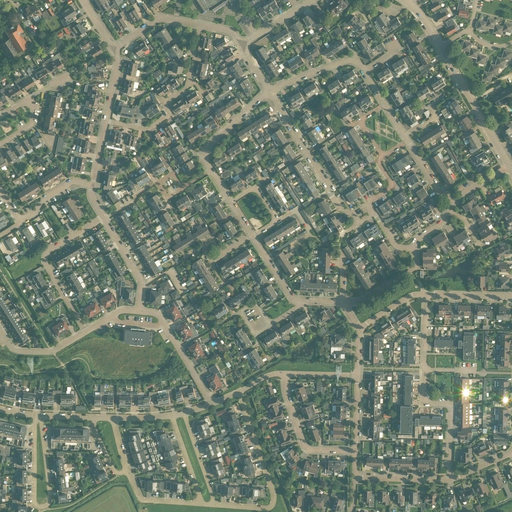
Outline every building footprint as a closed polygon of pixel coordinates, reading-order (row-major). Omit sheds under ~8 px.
[(155,8),(160,5),(156,0),(151,0),(151,1),(155,8)] [(239,0),(190,0),(191,1),(192,0),(201,14),(210,7),(213,12),(229,1),(231,5),(239,0)] [(271,0),(268,2),(273,10),(278,6),(274,0),(271,0)] [(341,9),(343,8),(348,4),(345,0),(344,0),(343,1),(341,0),(334,0),(326,6),(332,15),(341,9)] [(441,3),(439,0),(430,0),(433,4),(430,6),(433,11),(441,7),(439,4),(441,3)] [(103,12),(106,10),(110,7),(106,1),(99,6),(103,12)] [(137,2),(135,3),(139,11),(142,9),(145,14),(150,12),(143,1),(139,4),(137,2)] [(268,2),(262,6),(267,13),(273,10),(268,2)] [(135,9),(131,12),(136,20),(140,18),(137,13),(139,11),(135,3),(133,5),(135,9)] [(459,13),(458,16),(468,17),(469,11),(465,11),(466,4),(458,3),(457,13),(459,13)] [(34,16),(33,17),(35,22),(39,19),(38,16),(41,14),(39,9),(38,10),(35,5),(30,8),(34,16)] [(33,17),(34,16),(30,8),(28,6),(23,10),(27,17),(26,17),(28,20),(33,17)] [(262,17),(267,13),(262,6),(257,9),(262,17)] [(71,7),(61,13),(64,18),(68,24),(76,18),(74,16),(73,13),(75,12),(71,7)] [(441,14),(437,16),(440,22),(448,17),(446,15),(449,13),(446,7),(439,11),(441,14)] [(41,13),(45,19),(50,16),(48,12),(46,10),(41,13)] [(124,10),(121,12),(126,19),(129,18),(132,23),(136,20),(131,12),(127,14),(124,10)] [(122,17),(118,20),(123,28),(127,26),(124,21),(126,19),(121,12),(119,13),(122,17)] [(401,24),(396,17),(391,20),(388,16),(386,17),(383,13),(376,18),(377,20),(374,22),(382,33),(385,31),(386,34),(401,24)] [(319,29),(323,27),(322,25),(317,17),(313,19),(310,14),(303,18),(308,25),(311,24),(313,28),(317,25),(319,29)] [(354,25),(359,20),(354,15),(350,20),(347,18),(343,24),(347,27),(351,24),(354,26),(355,25),(354,25)] [(119,31),(123,28),(118,20),(116,18),(112,20),(111,18),(109,20),(113,27),(116,26),(119,31)] [(449,27),(445,29),(448,35),(457,30),(455,27),(457,26),(452,18),(445,22),(449,27)] [(488,18),(486,22),(486,24),(486,27),(494,29),(494,26),(495,27),(495,24),(496,20),(488,18)] [(365,23),(360,19),(359,20),(354,25),(355,25),(358,28),(355,31),(359,34),(365,31),(361,28),(365,23)] [(23,22),(26,28),(32,36),(36,34),(30,25),(29,26),(26,20),(23,22)] [(476,21),(476,24),(477,24),(476,27),(476,29),(485,31),(486,27),(486,24),(486,22),(478,20),(478,22),(476,21)] [(75,21),(67,26),(69,28),(71,27),(73,31),(72,32),(75,37),(85,31),(82,25),(81,25),(80,26),(79,23),(77,24),(75,21)] [(297,32),(294,34),(299,42),(302,40),(298,34),(300,33),(300,32),(304,29),(298,21),(292,25),(297,32)] [(511,29),(511,28),(511,24),(504,22),(503,26),(503,29),(502,31),(511,33),(511,32),(511,29)] [(28,46),(22,38),(25,36),(17,23),(6,31),(11,38),(0,45),(0,47),(7,59),(28,46)] [(503,29),(503,26),(495,24),(495,27),(494,26),(494,29),(492,33),(501,35),(502,31),(503,29)] [(339,27),(334,30),(337,35),(342,32),(339,27)] [(161,38),(168,33),(165,28),(161,31),(159,28),(152,33),(154,35),(155,35),(156,38),(159,36),(161,38)] [(280,32),(285,39),(291,35),(286,28),(280,32)] [(279,43),(285,39),(280,32),(274,36),(279,43)] [(406,45),(408,48),(417,42),(415,39),(417,38),(413,32),(406,36),(410,42),(406,45)] [(161,46),(163,49),(170,44),(169,41),(172,39),(168,33),(161,38),(165,44),(161,46)] [(361,48),(368,44),(364,38),(367,36),(366,33),(358,38),(359,41),(357,42),(361,48)] [(294,34),(291,35),(296,44),(299,42),(294,34)] [(82,53),(85,51),(91,47),(90,45),(92,44),(88,38),(80,43),(83,48),(80,51),(82,53)] [(207,38),(205,47),(210,48),(209,53),(212,54),(212,53),(214,43),(211,42),(211,39),(207,38)] [(212,54),(211,56),(212,56),(215,53),(223,49),(222,46),(227,43),(224,39),(214,45),(214,47),(216,50),(212,53),(212,54)] [(335,43),(340,50),(345,46),(341,39),(335,43)] [(462,42),(461,45),(462,45),(462,48),(461,50),(469,52),(470,50),(471,47),(472,43),(463,41),(463,42),(462,42)] [(144,42),(139,45),(143,52),(148,49),(150,52),(153,50),(149,44),(147,46),(144,42)] [(417,42),(408,48),(409,50),(413,48),(417,53),(423,49),(420,43),(418,44),(417,42)] [(328,44),(330,47),(334,53),(340,50),(335,43),(332,45),(331,43),(328,44)] [(168,49),(172,54),(179,49),(175,44),(172,46),(170,44),(163,49),(165,51),(168,49)] [(361,48),(364,54),(371,49),(368,44),(361,48)] [(371,49),(364,54),(368,59),(375,55),(373,52),(378,49),(380,52),(383,51),(379,44),(371,49)] [(139,56),(143,52),(139,45),(134,48),(137,53),(134,54),(138,60),(140,58),(139,56)] [(91,47),(85,51),(87,54),(90,52),(94,57),(102,52),(98,47),(95,49),(93,46),(91,47)] [(316,46),(310,50),(314,56),(320,53),(316,46)] [(269,57),(266,53),(269,51),(266,47),(263,48),(263,47),(256,51),(262,61),(269,57)] [(328,57),(334,53),(330,47),(324,50),(328,57)] [(468,56),(477,58),(477,56),(478,56),(478,54),(479,50),(471,47),(470,50),(469,52),(468,56)] [(215,53),(212,56),(213,58),(217,56),(221,53),(224,58),(232,52),(230,48),(225,51),(223,49),(215,53)] [(183,55),(179,49),(172,54),(173,57),(172,58),(174,61),(172,62),(174,65),(180,61),(178,58),(183,55)] [(417,53),(420,59),(427,55),(423,49),(417,53)] [(511,50),(509,49),(508,51),(505,50),(504,50),(501,58),(504,59),(506,60),(510,61),(511,54),(511,51),(511,52),(511,50)] [(314,56),(310,50),(304,53),(308,60),(314,56)] [(26,56),(28,60),(35,56),(33,52),(26,56)] [(222,64),(224,67),(226,65),(232,62),(230,59),(235,56),(232,52),(224,58),(226,62),(222,64)] [(56,55),(51,58),(54,62),(58,69),(63,66),(59,60),(61,58),(58,53),(56,55)] [(485,60),(487,61),(487,58),(486,58),(487,56),(478,54),(478,56),(477,56),(477,58),(475,63),(484,65),(485,63),(485,60)] [(402,58),(397,62),(402,69),(407,66),(408,68),(413,65),(412,62),(409,58),(408,55),(403,59),(402,58)] [(424,68),(425,67),(431,64),(429,61),(430,60),(427,55),(420,59),(424,65),(422,66),(424,68)] [(299,56),(294,60),(299,66),(304,63),(300,56),(299,56)] [(497,57),(495,65),(497,66),(499,67),(504,68),(506,60),(504,59),(501,58),(497,57)] [(47,60),(44,62),(47,66),(47,67),(50,66),(54,72),(58,69),(54,62),(51,58),(47,60)] [(274,61),(272,58),(272,59),(267,62),(268,64),(265,66),(269,72),(278,66),(276,63),(274,64),(272,62),(274,61)] [(95,60),(96,63),(93,63),(92,66),(92,67),(88,67),(88,71),(96,70),(99,70),(99,66),(105,66),(105,59),(95,60)] [(129,62),(128,68),(136,70),(137,67),(140,68),(141,62),(135,60),(134,63),(129,62)] [(198,62),(197,68),(206,70),(207,64),(210,65),(211,62),(204,60),(204,64),(198,62)] [(287,60),(284,62),(288,68),(290,66),(293,70),(299,66),(294,60),(289,63),(287,61),(287,60)] [(43,65),(38,68),(40,70),(45,78),(49,75),(45,69),(47,67),(47,66),(44,62),(42,63),(43,65)] [(397,62),(390,66),(396,76),(398,75),(397,72),(402,69),(397,62)] [(231,74),(240,68),(237,63),(229,67),(230,69),(228,71),(231,74)] [(491,64),(488,72),(490,73),(493,74),(497,75),(499,67),(497,66),(495,65),(491,64)] [(174,65),(172,71),(168,70),(168,73),(175,75),(175,72),(181,73),(183,66),(179,66),(174,65)] [(226,65),(224,67),(218,71),(219,73),(219,74),(228,68),(226,65)] [(279,65),(278,66),(269,72),(272,77),(279,73),(277,70),(281,68),(279,65)] [(390,66),(382,71),(387,78),(392,75),(396,80),(398,79),(396,76),(390,66)] [(26,79),(31,87),(35,84),(31,77),(34,76),(31,71),(30,71),(28,68),(27,68),(28,69),(26,70),(29,74),(24,76),(26,79)] [(31,71),(34,76),(36,74),(40,81),(45,78),(40,70),(38,68),(34,70),(33,69),(30,71),(31,71)] [(136,70),(128,68),(127,74),(132,75),(131,78),(138,79),(138,76),(135,76),(136,70)] [(209,71),(206,70),(197,68),(196,74),(201,75),(200,78),(207,80),(209,71)] [(244,73),(240,68),(231,74),(233,77),(235,76),(236,78),(244,73)] [(96,70),(88,71),(89,74),(92,73),(93,80),(103,79),(102,72),(96,73),(96,70)] [(352,70),(347,73),(352,81),(357,77),(352,70)] [(382,82),(387,78),(382,71),(377,74),(382,82)] [(488,72),(484,71),(481,80),(482,80),(482,81),(484,82),(485,81),(490,82),(493,74),(490,73),(488,72)] [(344,80),(342,81),(346,88),(348,86),(347,84),(352,81),(347,73),(342,76),(344,80)] [(19,78),(16,79),(17,80),(18,82),(20,85),(22,83),(26,89),(31,87),(26,79),(24,76),(20,79),(19,78)] [(436,76),(434,77),(440,88),(446,85),(443,81),(444,78),(441,77),(438,79),(436,76)] [(169,79),(167,81),(170,86),(173,84),(175,88),(179,85),(178,83),(180,81),(179,80),(178,78),(175,79),(174,77),(170,80),(169,79)] [(440,88),(434,77),(431,79),(433,82),(431,83),(435,91),(440,88)] [(138,79),(131,78),(131,81),(126,80),(124,86),(133,88),(134,81),(137,82),(138,79)] [(16,85),(12,88),(17,95),(21,92),(17,86),(20,85),(18,82),(17,80),(16,79),(14,81),(16,85)] [(164,81),(159,84),(166,94),(170,91),(168,88),(170,86),(167,81),(165,79),(163,80),(164,81)] [(207,89),(212,86),(214,89),(219,85),(218,83),(215,85),(211,79),(204,84),(207,89)] [(239,83),(242,89),(250,84),(247,79),(239,83)] [(338,79),(332,83),(337,90),(338,89),(339,90),(341,91),(346,88),(342,81),(340,82),(338,79)] [(5,86),(2,88),(6,94),(8,92),(12,98),(17,95),(12,88),(9,83),(5,86)] [(314,83),(309,86),(313,94),(319,90),(320,93),(322,91),(319,85),(316,86),(314,83)] [(332,93),(337,90),(332,83),(327,86),(332,93)] [(419,87),(421,90),(426,97),(431,94),(430,93),(432,91),(427,83),(425,84),(426,86),(423,88),(422,85),(419,87)] [(161,96),(166,94),(159,84),(155,87),(155,88),(152,90),(154,94),(155,93),(157,95),(159,93),(161,96)] [(250,84),(242,89),(246,94),(254,89),(250,84)] [(88,86),(87,91),(91,92),(90,97),(99,98),(100,92),(96,91),(94,90),(95,87),(88,86)] [(132,91),(133,88),(124,86),(123,91),(128,93),(128,96),(134,97),(135,92),(132,91)] [(304,90),(302,91),(308,101),(312,98),(311,96),(313,94),(309,86),(304,89),(304,90)] [(397,90),(396,88),(390,92),(391,94),(390,95),(393,100),(401,95),(398,90),(397,90)] [(413,89),(411,90),(412,92),(416,98),(418,97),(421,100),(426,97),(421,90),(416,93),(415,90),(414,90),(413,89)] [(504,103),(510,100),(504,89),(498,93),(499,94),(493,98),(499,107),(503,105),(501,103),(503,101),(504,103)] [(195,91),(191,93),(195,101),(196,102),(201,100),(200,99),(203,97),(200,92),(197,94),(195,91)] [(299,92),(294,95),(299,103),(304,100),(306,102),(308,101),(302,91),(300,93),(299,92)] [(366,97),(363,98),(368,106),(373,103),(369,96),(371,95),(369,92),(365,95),(366,97)] [(47,100),(59,102),(60,97),(61,97),(61,93),(57,93),(57,96),(52,95),(51,98),(48,98),(47,100)] [(189,99),(186,101),(190,107),(192,105),(191,103),(195,101),(191,93),(186,96),(189,99)] [(299,103),(294,95),(289,99),(291,102),(289,103),(293,110),(300,105),(299,103)] [(404,100),(401,95),(393,100),(396,105),(397,105),(399,107),(401,105),(408,101),(407,99),(404,100)] [(97,105),(99,98),(90,97),(89,100),(85,99),(84,105),(91,107),(91,104),(97,105)] [(152,105),(150,106),(155,114),(160,110),(156,105),(159,103),(156,98),(153,99),(154,101),(151,103),(152,105)] [(235,98),(229,102),(233,108),(239,105),(235,98)] [(357,100),(355,101),(361,111),(368,106),(363,98),(358,102),(357,100)] [(182,99),(177,102),(182,110),(186,107),(187,108),(190,107),(186,101),(184,103),(182,100),(182,99)] [(443,114),(458,105),(455,100),(448,104),(450,107),(447,109),(446,108),(441,111),(443,114)] [(349,108),(353,115),(358,112),(361,111),(355,101),(350,104),(351,106),(349,108)] [(409,103),(408,101),(401,105),(402,107),(399,109),(403,115),(410,110),(407,105),(409,103)] [(120,102),(119,108),(121,109),(121,111),(120,115),(126,117),(128,111),(128,108),(129,105),(122,104),(123,102),(120,102)] [(175,108),(172,110),(176,115),(178,114),(179,115),(183,112),(182,110),(177,102),(173,105),(175,108)] [(233,108),(229,102),(224,105),(228,112),(233,108)] [(134,111),(137,112),(138,108),(139,105),(136,105),(135,106),(132,105),(131,108),(128,108),(128,111),(126,117),(133,118),(134,111)] [(228,112),(224,105),(219,108),(223,115),(228,112)] [(461,110),(458,105),(443,114),(445,118),(450,115),(450,114),(453,112),(454,115),(461,110)] [(82,115),(86,116),(95,118),(96,112),(89,110),(90,107),(84,106),(83,109),(82,115)] [(155,114),(150,106),(142,111),(145,117),(148,116),(149,118),(155,114)] [(223,115),(219,108),(214,112),(218,118),(223,115)] [(345,120),(353,115),(349,108),(341,113),(345,120)] [(298,118),(302,124),(309,119),(306,113),(308,112),(307,110),(304,111),(300,114),(302,116),(298,118)] [(413,115),(410,110),(403,115),(406,120),(413,115)] [(417,113),(413,115),(406,120),(409,125),(416,120),(414,117),(418,115),(419,116),(424,112),(422,110),(417,113)] [(269,113),(263,116),(268,123),(273,120),(269,113)] [(464,118),(463,117),(462,115),(455,119),(459,125),(461,124),(465,130),(471,126),(469,122),(470,122),(467,117),(466,117),(464,118)] [(263,116),(258,120),(262,126),(268,123),(263,116)] [(82,118),(80,127),(92,129),(93,124),(88,122),(88,119),(86,119),(82,118)] [(206,124),(203,126),(207,132),(212,129),(208,122),(206,119),(204,120),(206,124)] [(213,119),(208,122),(212,129),(218,125),(213,119)] [(308,127),(310,129),(316,125),(315,123),(313,124),(309,119),(302,124),(305,129),(308,127)] [(258,120),(253,123),(257,130),(262,126),(258,120)] [(253,123),(248,126),(252,133),(255,131),(257,133),(259,132),(257,130),(253,123)] [(503,131),(501,132),(504,137),(511,132),(511,124),(511,123),(506,126),(507,129),(503,131)] [(171,124),(167,127),(172,135),(176,132),(180,139),(184,136),(179,127),(174,130),(171,124)] [(440,125),(435,129),(439,135),(445,132),(444,131),(447,129),(443,124),(440,126),(440,125)] [(317,127),(316,125),(310,129),(311,131),(308,133),(311,138),(318,133),(321,132),(319,129),(317,131),(315,128),(317,127)] [(53,127),(44,126),(44,131),(48,131),(48,134),(54,135),(55,133),(52,132),(53,127)] [(203,126),(198,129),(202,136),(207,132),(203,126)] [(248,126),(242,130),(248,139),(251,137),(249,135),(252,133),(248,126)] [(80,127),(78,136),(84,137),(84,134),(87,134),(91,135),(92,129),(80,127)] [(166,135),(164,137),(168,143),(170,142),(168,138),(172,135),(167,127),(162,129),(166,135)] [(347,131),(350,137),(356,133),(354,131),(356,130),(354,128),(353,128),(352,128),(347,131)] [(198,129),(193,132),(197,139),(202,136),(198,129)] [(273,134),(276,139),(283,135),(279,129),(273,134)] [(435,129),(430,132),(434,138),(439,135),(435,129)] [(110,144),(115,145),(115,143),(118,132),(117,132),(117,131),(114,130),(114,132),(112,131),(111,137),(109,136),(107,145),(110,146),(110,144)] [(243,142),(248,139),(242,130),(237,133),(243,142)] [(469,142),(478,138),(474,132),(470,134),(468,131),(461,135),(464,141),(467,139),(469,142)] [(119,148),(122,149),(123,144),(123,143),(124,141),(121,140),(122,133),(118,132),(115,143),(115,145),(120,146),(119,148)] [(168,143),(164,137),(163,136),(161,137),(158,132),(153,135),(160,146),(165,143),(166,145),(168,143)] [(191,142),(197,139),(193,132),(187,136),(191,142)] [(430,132),(425,135),(429,142),(434,138),(430,132)] [(322,138),(318,133),(311,138),(314,143),(317,141),(319,143),(325,139),(324,137),(322,138)] [(356,133),(350,137),(354,142),(359,139),(358,136),(359,136),(357,133),(356,133)] [(35,146),(35,147),(36,148),(44,143),(41,138),(38,139),(35,134),(29,138),(31,140),(35,146)] [(123,144),(122,149),(122,150),(125,150),(130,151),(130,149),(132,136),(128,135),(127,137),(126,141),(124,141),(123,143),(123,144)] [(283,135),(276,139),(274,141),(277,146),(280,145),(287,141),(283,135)] [(424,145),(429,142),(425,135),(420,138),(424,145)] [(78,136),(77,139),(81,139),(80,145),(89,147),(90,141),(86,140),(83,140),(84,137),(78,136)] [(132,136),(130,149),(135,150),(134,151),(137,152),(139,143),(136,143),(137,137),(132,136)] [(359,139),(354,142),(357,148),(363,144),(361,141),(362,141),(360,138),(359,139)] [(481,144),(478,138),(469,142),(471,145),(468,147),(471,153),(478,149),(477,146),(481,144)] [(21,143),(22,145),(26,152),(32,148),(33,149),(35,147),(35,146),(31,140),(28,142),(26,139),(21,143)] [(238,143),(233,147),(237,153),(242,150),(243,149),(243,151),(246,149),(241,142),(240,142),(238,143)] [(363,144),(357,148),(360,153),(366,149),(365,147),(366,146),(364,143),(363,144)] [(12,148),(14,151),(18,157),(24,153),(24,154),(27,152),(26,152),(22,145),(20,147),(18,144),(12,148)] [(180,156),(178,153),(184,149),(180,144),(172,149),(172,148),(168,150),(171,154),(174,152),(176,154),(172,157),(174,159),(177,157),(180,156)] [(282,148),(286,154),(292,150),(289,144),(282,148)] [(69,152),(74,153),(80,155),(81,152),(87,153),(89,147),(80,145),(76,145),(75,151),(70,149),(69,152)] [(322,155),(323,155),(328,151),(325,145),(319,149),(321,152),(320,152),(322,155)] [(227,150),(225,151),(231,160),(234,158),(232,156),(237,153),(233,147),(227,150)] [(366,149),(360,153),(364,158),(370,155),(368,152),(369,151),(367,149),(366,149)] [(4,153),(6,156),(9,162),(15,158),(16,159),(18,158),(18,157),(14,151),(11,152),(10,150),(4,153)] [(292,150),(286,154),(289,160),(296,156),(292,150)] [(224,152),(218,156),(223,162),(227,160),(228,162),(231,160),(225,151),(223,152),(224,152)] [(325,160),(326,160),(332,156),(328,151),(323,155),(324,157),(323,158),(325,160)] [(179,167),(182,165),(185,164),(183,161),(189,158),(185,152),(180,156),(177,157),(181,163),(177,165),(179,167)] [(484,166),(483,165),(489,162),(483,152),(475,157),(478,163),(475,165),(478,170),(484,166)] [(72,162),(76,163),(85,165),(86,159),(80,158),(80,155),(74,153),(73,156),(72,162)] [(371,154),(370,155),(364,158),(362,159),(365,165),(373,160),(371,157),(372,157),(371,154)] [(440,159),(437,154),(431,158),(434,163),(440,159)] [(3,158),(1,155),(0,155),(0,165),(1,167),(7,164),(8,165),(10,163),(9,162),(6,156),(3,158)] [(156,164),(161,172),(167,168),(163,163),(166,161),(162,155),(159,157),(162,161),(156,164)] [(329,166),(329,165),(335,162),(333,159),(336,157),(335,155),(332,156),(326,160),(328,163),(327,163),(329,166)] [(399,159),(404,167),(409,164),(409,165),(412,164),(407,155),(401,159),(400,158),(399,159)] [(218,156),(213,159),(217,166),(218,168),(219,168),(221,166),(219,164),(223,162),(218,156)] [(398,161),(395,162),(400,170),(404,167),(399,159),(397,160),(398,161)] [(443,164),(440,159),(434,163),(437,168),(443,164)] [(190,160),(185,164),(182,165),(186,171),(184,172),(186,174),(190,172),(188,169),(194,166),(190,160)] [(397,171),(400,170),(395,162),(395,161),(393,162),(394,163),(388,167),(394,175),(398,173),(397,171)] [(72,162),(70,171),(71,171),(76,172),(77,172),(78,170),(81,170),(84,171),(85,165),(72,162)] [(293,166),(297,171),(302,168),(301,165),(302,164),(300,162),(299,162),(293,166)] [(333,171),(339,167),(335,162),(329,165),(331,168),(330,168),(332,171),(333,171)] [(161,172),(156,164),(153,166),(152,164),(149,165),(156,175),(161,172)] [(447,169),(443,164),(437,168),(440,173),(447,169)] [(253,170),(249,172),(253,179),(259,176),(258,174),(260,172),(256,165),(251,168),(253,170)] [(303,167),(302,168),(297,171),(294,173),(298,178),(300,177),(306,173),(304,171),(305,170),(303,167)] [(339,167),(333,171),(334,173),(334,174),(335,177),(336,176),(342,172),(339,167)] [(58,168),(54,171),(59,180),(61,178),(60,177),(63,175),(58,168)] [(450,174),(447,169),(440,173),(443,179),(450,174)] [(412,170),(404,175),(406,178),(407,177),(409,181),(418,176),(417,174),(416,175),(414,172),(412,170)] [(54,171),(49,174),(54,181),(56,179),(57,181),(59,180),(54,171)] [(104,179),(113,180),(114,181),(116,173),(109,171),(108,174),(105,173),(104,179)] [(138,182),(140,185),(145,182),(140,174),(139,171),(134,174),(133,173),(130,175),(133,180),(135,184),(138,182)] [(140,174),(145,182),(150,178),(146,171),(140,174)] [(248,182),(253,179),(249,172),(244,176),(248,182)] [(307,172),(306,173),(300,177),(302,179),(300,180),(302,183),(303,182),(309,178),(307,176),(309,175),(307,172)] [(345,178),(342,172),(336,176),(338,179),(337,179),(339,182),(340,181),(345,178)] [(49,174),(45,177),(50,185),(52,184),(51,183),(54,181),(49,174)] [(369,176),(366,178),(368,180),(367,181),(373,189),(374,188),(374,187),(375,186),(377,185),(374,182),(377,180),(379,179),(375,174),(374,175),(371,177),(369,176)] [(453,180),(450,174),(443,179),(447,184),(447,183),(449,186),(454,183),(452,180),(453,180)] [(418,176),(409,181),(412,186),(416,183),(420,181),(418,178),(419,178),(418,176)] [(48,186),(50,185),(45,177),(40,180),(44,187),(47,185),(48,186)] [(233,191),(239,188),(235,181),(232,178),(230,179),(232,183),(229,185),(233,191)] [(240,178),(235,181),(239,188),(244,185),(240,178)] [(310,178),(309,178),(303,182),(307,187),(312,184),(311,181),(312,180),(310,178)] [(104,184),(103,189),(108,188),(112,188),(111,186),(113,180),(104,179),(103,184),(104,184)] [(360,180),(358,181),(359,182),(358,182),(365,192),(367,191),(368,191),(370,189),(371,189),(371,190),(373,189),(367,181),(365,182),(364,183),(363,182),(361,179),(360,180)] [(35,182),(31,185),(37,194),(38,193),(37,191),(40,190),(35,182)] [(268,192),(274,188),(271,182),(265,186),(268,192)] [(356,188),(354,189),(358,197),(359,198),(360,197),(360,196),(361,195),(363,194),(365,192),(358,182),(356,183),(357,185),(355,186),(356,188)] [(313,183),(312,184),(307,187),(309,190),(306,191),(308,194),(310,193),(316,189),(314,187),(315,186),(313,183)] [(31,185),(27,188),(31,195),(34,194),(35,195),(37,194),(31,185)] [(206,202),(208,200),(205,194),(207,193),(203,185),(197,188),(202,196),(203,198),(206,202)] [(274,188),(268,192),(271,197),(278,193),(280,191),(277,186),(274,188)] [(418,195),(427,190),(426,188),(425,189),(423,186),(419,188),(418,186),(413,189),(414,191),(415,191),(418,195)] [(496,193),(488,197),(492,205),(505,197),(501,190),(499,187),(494,189),(496,193)] [(27,188),(22,191),(28,200),(30,198),(29,197),(31,195),(27,188)] [(112,188),(108,188),(103,189),(106,193),(104,194),(107,199),(115,194),(113,192),(114,191),(112,188)] [(197,188),(192,192),(197,199),(199,198),(202,196),(197,188)] [(317,188),(316,189),(310,193),(314,198),(319,194),(318,192),(319,191),(317,188)] [(354,189),(349,192),(354,201),(356,200),(355,199),(358,197),(354,189)] [(427,191),(427,190),(418,195),(421,200),(420,200),(422,203),(430,197),(428,195),(429,195),(427,192),(427,191)] [(26,201),(28,200),(22,191),(17,194),(22,201),(25,199),(26,201)] [(395,194),(402,204),(402,205),(409,200),(403,191),(398,194),(397,193),(395,194)] [(117,192),(115,194),(107,199),(110,204),(120,197),(117,192)] [(344,194),(342,195),(345,200),(347,199),(349,202),(352,201),(352,200),(353,202),(354,201),(349,192),(346,194),(345,195),(344,194)] [(271,197),(275,202),(281,198),(278,193),(271,197)] [(153,205),(160,200),(156,194),(153,196),(151,194),(145,198),(147,200),(149,199),(153,205)] [(395,196),(389,199),(395,208),(397,206),(398,207),(402,204),(395,194),(394,195),(395,196)] [(187,195),(181,199),(184,202),(186,206),(191,203),(193,206),(197,212),(200,210),(196,204),(191,196),(189,198),(187,195)] [(466,211),(469,209),(473,206),(471,203),(477,200),(474,195),(469,198),(470,201),(462,205),(466,211)] [(214,196),(208,200),(206,202),(209,206),(217,201),(214,196)] [(63,202),(66,207),(74,201),(73,199),(72,200),(70,198),(63,202)] [(275,202),(278,207),(284,203),(281,198),(275,202)] [(181,210),(186,206),(181,199),(176,202),(181,210)] [(383,202),(382,203),(387,211),(392,209),(395,213),(397,212),(395,208),(389,199),(384,203),(383,202)] [(157,202),(153,205),(157,211),(154,212),(156,215),(162,211),(160,208),(164,206),(160,200),(157,202)] [(318,212),(327,205),(324,200),(318,204),(320,207),(316,210),(318,212)] [(74,201),(66,207),(68,211),(76,207),(74,204),(76,203),(74,201)] [(288,209),(284,203),(278,207),(281,213),(288,209)] [(380,206),(378,207),(383,214),(384,217),(389,214),(387,211),(382,203),(380,204),(381,205),(380,206)] [(215,214),(222,210),(219,204),(212,208),(215,214)] [(432,204),(424,209),(432,220),(434,219),(432,216),(437,212),(432,204)] [(477,204),(473,206),(469,209),(473,214),(484,208),(483,205),(479,208),(477,204)] [(327,205),(318,212),(316,213),(317,215),(322,212),(325,215),(331,211),(327,205)] [(77,209),(76,207),(68,211),(71,216),(80,210),(79,208),(77,209)] [(399,217),(401,219),(415,210),(414,208),(399,217)] [(485,210),(484,208),(473,214),(476,220),(477,219),(478,222),(482,219),(481,217),(484,215),(486,214),(484,211),(485,210)] [(507,219),(511,216),(511,208),(511,209),(508,211),(507,208),(499,212),(502,218),(505,216),(507,219)] [(421,215),(419,216),(422,222),(427,219),(429,222),(432,220),(424,209),(419,212),(421,215)] [(80,210),(71,216),(74,221),(82,216),(80,213),(81,212),(80,210)] [(121,215),(117,217),(120,222),(128,217),(125,213),(124,210),(120,213),(121,215)] [(226,215),(222,210),(215,214),(219,219),(226,215)] [(161,223),(164,222),(171,217),(167,211),(163,214),(162,211),(156,215),(161,223)] [(329,228),(331,227),(342,220),(340,217),(336,220),(334,216),(332,217),(331,215),(326,218),(329,223),(326,224),(329,228)] [(415,215),(410,218),(417,230),(420,228),(417,225),(422,222),(419,216),(417,218),(415,215)] [(130,222),(128,217),(120,222),(123,226),(130,222)] [(175,223),(171,217),(164,222),(167,228),(165,229),(166,232),(173,228),(171,225),(175,223)] [(405,221),(411,229),(413,228),(415,231),(417,230),(410,218),(405,221)] [(290,222),(294,229),(300,225),(296,219),(290,222)] [(226,230),(233,226),(229,220),(224,223),(223,221),(217,224),(219,227),(221,229),(224,227),(226,230)] [(342,220),(331,227),(335,233),(342,229),(340,225),(344,222),(342,220)] [(478,229),(481,234),(489,230),(487,226),(490,224),(487,220),(481,223),(483,226),(478,229)] [(412,231),(411,229),(405,221),(400,224),(403,227),(400,229),(403,233),(408,230),(410,233),(412,231)] [(133,226),(130,222),(123,226),(125,231),(133,226)] [(290,222),(285,226),(289,232),(294,229),(290,222)] [(45,237),(49,235),(42,223),(38,225),(45,237)] [(200,224),(198,226),(204,236),(210,232),(206,226),(202,228),(200,224)] [(367,228),(372,236),(373,238),(381,233),(375,224),(372,226),(369,228),(368,227),(367,228)] [(135,230),(133,226),(125,231),(128,235),(135,230)] [(198,230),(195,232),(199,239),(204,236),(198,226),(196,227),(198,230)] [(226,230),(224,232),(226,235),(228,237),(227,238),(226,238),(226,239),(227,241),(228,241),(231,239),(233,238),(234,237),(232,234),(236,232),(234,228),(233,226),(226,230)] [(285,226),(280,229),(284,235),(289,232),(285,226)] [(35,239),(27,228),(21,231),(28,243),(35,239)] [(366,230),(361,233),(366,242),(368,240),(368,239),(372,236),(367,228),(365,229),(366,230)] [(280,229),(274,232),(278,239),(284,235),(280,229)] [(101,237),(102,236),(99,230),(91,235),(95,240),(99,238),(101,237)] [(138,234),(135,230),(128,235),(130,239),(138,234)] [(459,234),(466,245),(468,243),(466,240),(469,238),(472,243),(475,242),(471,236),(469,237),(465,230),(459,234)] [(491,233),(489,230),(481,234),(485,240),(490,237),(491,240),(497,236),(494,231),(491,233)] [(190,231),(188,232),(194,242),(199,239),(195,232),(192,234),(190,231)] [(188,237),(184,239),(188,246),(194,242),(188,232),(185,234),(188,237)] [(274,232),(270,235),(274,242),(278,239),(274,232)] [(437,235),(444,246),(446,249),(448,252),(450,251),(448,247),(449,246),(447,244),(450,242),(443,232),(437,235)] [(141,233),(138,234),(130,239),(133,244),(143,238),(141,236),(142,235),(141,233)] [(354,235),(353,236),(358,245),(363,242),(365,245),(367,244),(366,242),(361,233),(358,235),(355,237),(354,235)] [(177,234),(175,235),(183,249),(188,246),(184,239),(181,241),(177,234)] [(454,241),(453,242),(457,248),(459,246),(458,245),(461,243),(464,246),(466,245),(459,234),(452,238),(454,241)] [(178,252),(183,249),(175,235),(173,237),(177,244),(174,246),(178,252)] [(268,245),(274,242),(270,235),(264,239),(268,245)] [(437,235),(432,239),(437,246),(440,244),(442,248),(444,246),(437,235)] [(95,240),(98,246),(106,241),(102,236),(101,237),(99,238),(95,240)] [(358,245),(353,236),(351,237),(352,238),(349,240),(352,244),(349,246),(352,250),(354,249),(354,248),(358,245)] [(17,250),(10,238),(2,243),(9,255),(17,250)] [(100,251),(102,254),(108,250),(106,248),(109,246),(106,241),(98,246),(101,251),(100,251)] [(387,247),(384,242),(380,244),(379,241),(373,245),(375,247),(376,247),(378,250),(375,252),(376,254),(387,247)] [(80,242),(75,245),(79,253),(85,250),(80,242)] [(136,249),(139,254),(147,249),(151,247),(149,245),(147,246),(146,243),(136,249)] [(498,260),(504,257),(503,254),(510,251),(506,244),(496,249),(498,253),(495,254),(498,260)] [(75,245),(70,248),(74,256),(79,253),(75,245)] [(312,254),(318,254),(330,254),(330,248),(328,248),(328,245),(319,245),(319,248),(322,248),(322,252),(319,252),(319,250),(313,250),(312,254)] [(391,253),(387,247),(376,254),(378,257),(381,255),(383,258),(391,253)] [(70,248),(64,252),(69,259),(74,256),(70,248)] [(243,252),(248,260),(253,257),(247,248),(246,249),(246,250),(243,252)] [(149,253),(147,249),(139,254),(141,258),(149,253)] [(423,253),(423,259),(432,259),(432,255),(436,255),(436,249),(429,249),(429,253),(423,253)] [(102,254),(100,255),(102,258),(104,256),(107,261),(115,257),(112,251),(109,253),(108,250),(102,254)] [(242,253),(238,255),(243,263),(248,260),(243,252),(242,251),(241,252),(242,253)] [(276,256),(279,261),(288,254),(287,252),(284,254),(282,251),(276,256)] [(64,252),(59,255),(64,263),(69,259),(64,252)] [(11,258),(10,258),(13,262),(21,257),(18,253),(11,258)] [(152,258),(149,253),(141,258),(144,262),(152,258)] [(394,258),(391,253),(383,258),(385,261),(382,263),(383,265),(394,258)] [(237,256),(234,258),(239,266),(243,263),(238,255),(238,254),(236,255),(237,256)] [(290,257),(288,254),(279,261),(282,266),(289,261),(287,258),(290,257)] [(59,255),(54,258),(56,262),(54,263),(57,268),(59,266),(59,265),(64,263),(59,255)] [(107,261),(110,267),(118,262),(115,257),(107,261)] [(232,259),(229,260),(234,268),(239,266),(234,258),(233,257),(232,258),(232,259)] [(154,262),(152,258),(144,262),(147,267),(154,262)] [(196,268),(203,263),(200,258),(193,263),(196,268)] [(394,258),(383,265),(385,268),(388,266),(390,269),(398,264),(394,258)] [(432,259),(423,259),(423,266),(429,266),(429,269),(436,269),(436,264),(433,264),(432,259)] [(228,262),(225,264),(229,271),(234,268),(229,260),(227,261),(228,262)] [(356,260),(350,264),(353,269),(362,263),(361,261),(358,263),(356,260)] [(291,265),(289,261),(282,266),(285,271),(295,265),(295,264),(297,263),(296,261),(291,265)] [(110,267),(113,272),(121,267),(118,262),(110,267)] [(157,266),(154,262),(147,267),(149,271),(157,266)] [(495,265),(499,265),(499,272),(509,272),(509,265),(507,265),(507,262),(495,262),(495,265)] [(196,268),(193,270),(194,272),(197,270),(199,273),(206,268),(203,263),(196,268)] [(227,273),(229,271),(225,264),(224,263),(222,263),(223,264),(220,267),(224,274),(225,276),(228,275),(227,273)] [(295,265),(285,271),(289,276),(295,272),(293,268),(299,265),(297,263),(295,264),(295,265)] [(362,263),(353,269),(356,274),(363,269),(361,266),(363,264),(362,263)] [(160,271),(157,266),(149,271),(152,276),(160,271)] [(117,281),(118,280),(121,278),(123,277),(122,274),(124,273),(121,267),(113,272),(117,277),(115,279),(116,281),(117,281)] [(199,273),(196,274),(197,276),(200,275),(202,278),(209,273),(206,268),(199,273)] [(254,281),(264,274),(260,269),(257,271),(256,268),(246,275),(247,277),(250,275),(254,281)] [(363,269),(356,274),(359,279),(369,273),(368,271),(365,273),(363,269)] [(74,272),(65,277),(69,283),(77,278),(74,272)] [(31,274),(26,277),(29,282),(32,280),(34,283),(43,278),(39,273),(33,277),(31,274)] [(202,278),(205,282),(212,277),(209,273),(202,278)] [(369,273),(359,279),(363,284),(369,280),(367,276),(370,274),(369,273)] [(254,288),(256,290),(261,287),(266,284),(264,281),(267,280),(264,274),(254,281),(253,281),(254,284),(257,282),(259,285),(254,288)] [(300,291),(306,291),(306,279),(307,276),(304,276),(304,282),(300,282),(300,281),(297,281),(297,288),(300,288),(300,291)] [(487,276),(484,276),(476,276),(476,286),(484,286),(484,282),(487,282),(487,281),(487,276)] [(205,282),(208,287),(215,282),(212,277),(205,282)] [(498,277),(498,288),(508,288),(509,278),(498,277)] [(34,283),(31,285),(36,293),(41,290),(39,287),(46,283),(43,278),(34,283)] [(77,278),(69,283),(72,289),(80,284),(77,278)] [(151,291),(150,303),(160,304),(161,292),(163,291),(171,287),(173,285),(170,279),(167,281),(160,285),(161,287),(158,289),(158,292),(151,291)] [(369,280),(363,284),(366,289),(375,283),(374,281),(371,283),(369,280)] [(120,292),(125,293),(124,300),(129,300),(129,301),(132,301),(132,298),(133,289),(129,289),(130,286),(123,285),(123,281),(121,281),(120,290),(120,292)] [(218,287),(215,282),(208,287),(211,291),(218,287)] [(245,291),(239,294),(244,301),(249,297),(246,293),(249,291),(243,283),(241,284),(245,291)] [(80,284),(72,289),(74,293),(78,291),(79,294),(87,290),(85,287),(83,288),(80,284)] [(267,294),(274,290),(270,284),(263,289),(267,294)] [(41,290),(36,293),(40,301),(52,294),(49,289),(42,293),(41,290)] [(267,294),(264,296),(265,298),(268,296),(269,297),(270,299),(275,296),(277,295),(274,290),(267,294)] [(108,291),(104,293),(111,304),(116,301),(110,291),(108,291)] [(101,294),(96,297),(99,302),(101,301),(105,307),(111,304),(104,293),(104,292),(103,292),(101,293),(101,294)] [(52,294),(40,301),(45,309),(50,306),(48,303),(55,299),(52,294)] [(225,294),(222,296),(228,305),(231,303),(233,308),(239,304),(234,297),(232,299),(231,298),(227,296),(226,296),(225,294)] [(239,294),(234,297),(239,304),(244,301),(239,294)] [(223,301),(217,304),(223,314),(229,311),(226,306),(228,305),(222,296),(220,297),(223,301)] [(99,302),(96,297),(91,300),(90,300),(87,301),(87,302),(90,306),(94,314),(100,310),(96,304),(99,302)] [(167,310),(171,315),(181,309),(176,301),(171,304),(173,307),(167,310)] [(218,317),(223,314),(217,304),(215,306),(216,309),(214,310),(218,317)] [(445,318),(445,314),(445,305),(439,305),(439,312),(436,312),(436,318),(439,318),(439,316),(441,316),(441,317),(442,318),(445,318)] [(445,305),(445,314),(451,315),(451,319),(454,319),(454,312),(451,312),(451,305),(445,305)] [(458,315),(464,315),(464,305),(458,305),(458,312),(455,312),(455,319),(458,319),(458,315)] [(464,305),(464,315),(470,315),(470,319),(473,319),(473,313),(470,312),(470,306),(464,305)] [(6,306),(0,309),(0,311),(1,313),(0,314),(2,316),(2,315),(9,311),(6,306)] [(89,317),(94,314),(90,306),(84,309),(89,317)] [(483,318),(483,315),(484,306),(478,306),(477,313),(474,312),(474,319),(477,319),(477,318),(483,318)] [(484,306),(483,315),(489,315),(489,319),(492,319),(492,313),(489,313),(490,306),(484,306)] [(510,313),(506,313),(506,307),(499,306),(499,316),(497,315),(497,319),(509,320),(510,313)] [(410,308),(404,312),(409,319),(411,323),(414,321),(412,317),(414,316),(415,317),(418,315),(414,310),(412,312),(410,308)] [(186,317),(181,309),(171,315),(174,321),(179,318),(181,320),(186,317)] [(321,323),(329,317),(330,320),(334,318),(329,309),(325,311),(324,309),(316,314),(321,323)] [(9,311),(2,315),(4,318),(3,318),(4,320),(5,320),(12,315),(9,311)] [(302,314),(300,315),(306,325),(307,325),(307,326),(310,324),(308,322),(308,321),(307,320),(308,320),(310,319),(308,315),(306,312),(302,314)] [(404,312),(399,315),(406,326),(409,324),(406,321),(409,319),(404,312)] [(12,315),(5,320),(7,322),(6,323),(7,325),(8,324),(15,320),(12,315)] [(298,316),(295,318),(296,321),(299,325),(302,323),(304,326),(306,325),(300,315),(298,316)] [(396,322),(394,323),(397,328),(400,327),(399,325),(401,324),(404,327),(406,326),(399,315),(394,318),(396,322)] [(58,318),(56,319),(59,325),(58,325),(63,333),(68,329),(65,323),(67,321),(64,316),(61,318),(59,319),(59,318),(58,318)] [(178,328),(181,334),(194,326),(192,323),(190,324),(187,319),(182,322),(183,325),(178,328)] [(15,320),(8,324),(10,327),(9,327),(10,329),(11,329),(18,324),(15,320)] [(290,321),(285,325),(289,332),(295,328),(290,321)] [(389,321),(384,324),(391,336),(394,334),(391,330),(394,329),(395,330),(397,328),(394,323),(392,325),(389,321)] [(57,336),(63,333),(58,325),(56,326),(53,323),(48,326),(51,331),(54,330),(57,336)] [(18,324),(11,329),(13,332),(12,332),(13,334),(14,333),(21,329),(18,324)] [(381,331),(377,333),(380,335),(382,338),(384,336),(384,335),(386,333),(389,337),(391,336),(384,324),(379,328),(381,331)] [(284,335),(289,332),(285,325),(280,328),(284,335)] [(198,334),(194,326),(181,334),(184,339),(190,336),(191,339),(198,334)] [(238,337),(245,333),(242,328),(238,330),(236,327),(235,327),(231,329),(231,330),(231,331),(227,334),(228,336),(231,334),(233,337),(237,335),(238,337)] [(151,344),(152,336),(152,331),(145,331),(145,329),(131,328),(131,330),(124,329),(123,342),(130,342),(130,344),(144,345),(144,343),(151,344)] [(21,329),(14,333),(15,336),(15,337),(16,339),(17,338),(24,333),(21,329)] [(275,331),(269,335),(274,342),(276,340),(277,342),(280,342),(281,341),(280,340),(279,338),(275,332),(275,331)] [(463,331),(463,340),(465,340),(465,351),(463,351),(463,358),(475,358),(475,332),(463,331)] [(497,339),(500,339),(509,339),(509,334),(505,334),(505,331),(497,331),(497,339)] [(24,333),(17,338),(18,341),(19,343),(21,341),(23,344),(29,340),(27,337),(26,338),(24,333)] [(235,339),(239,344),(241,343),(248,338),(245,333),(238,337),(235,339)] [(370,338),(370,344),(383,344),(383,341),(379,341),(379,338),(382,338),(380,335),(377,333),(374,335),(374,338),(370,338)] [(331,347),(341,347),(341,344),(344,344),(344,343),(345,343),(345,340),(344,340),(344,335),(335,334),(334,334),(334,335),(334,340),(331,340),(331,347)] [(269,345),(274,342),(269,335),(264,338),(265,340),(262,342),(266,348),(269,347),(269,346),(269,345)] [(405,336),(404,339),(406,339),(406,345),(416,345),(416,339),(411,339),(411,336),(405,336)] [(189,347),(192,353),(205,345),(204,343),(201,343),(200,341),(198,338),(193,341),(195,344),(189,347)] [(238,352),(240,355),(245,351),(251,348),(249,345),(252,344),(248,338),(241,343),(239,344),(242,350),(238,352)] [(206,347),(205,345),(192,353),(196,358),(201,355),(203,358),(208,355),(210,354),(206,347)] [(340,350),(341,347),(331,347),(331,354),(334,355),(334,360),(343,360),(343,355),(344,355),(344,352),(343,352),(343,350),(340,350)] [(251,358),(258,354),(255,348),(248,353),(251,358)] [(262,359),(258,354),(251,358),(248,360),(255,370),(263,365),(260,361),(262,359)] [(383,356),(370,356),(369,362),(374,362),(374,365),(380,365),(380,362),(378,362),(378,359),(383,359),(383,356)] [(402,366),(409,367),(409,366),(409,363),(415,364),(416,357),(405,357),(405,363),(402,363),(402,366)] [(509,360),(500,360),(497,360),(497,368),(505,368),(505,365),(509,365),(509,360)] [(208,379),(211,384),(219,380),(223,377),(215,364),(209,368),(213,376),(208,379)] [(369,380),(381,380),(381,377),(383,377),(383,371),(375,371),(375,374),(371,374),(371,380),(369,380)] [(495,381),(495,386),(497,386),(508,387),(508,381),(507,381),(505,381),(505,378),(497,378),(497,381),(495,381)] [(220,383),(219,380),(211,384),(214,390),(219,386),(221,389),(226,386),(223,381),(220,383)] [(7,399),(8,400),(11,387),(7,386),(7,384),(3,383),(1,390),(4,390),(3,396),(3,397),(3,398),(4,398),(5,398),(6,399),(7,399)] [(183,386),(185,393),(188,392),(190,398),(191,398),(191,399),(195,398),(195,397),(196,397),(193,388),(188,389),(187,385),(183,386)] [(369,385),(369,389),(369,391),(372,391),(372,394),(380,394),(380,391),(379,391),(379,389),(378,389),(378,385),(369,385)] [(16,388),(11,387),(8,400),(9,400),(10,400),(11,400),(12,400),(13,400),(13,399),(14,399),(16,393),(19,394),(21,387),(16,386),(16,388)] [(182,394),(185,393),(183,386),(179,387),(180,391),(175,393),(178,402),(179,401),(179,403),(183,402),(183,400),(184,400),(182,394)] [(295,392),(296,395),(309,390),(308,387),(304,389),(303,386),(295,389),(296,391),(295,392)] [(25,388),(21,387),(19,394),(23,395),(22,401),(23,401),(23,402),(24,402),(25,403),(26,403),(27,404),(29,392),(24,392),(25,388)] [(125,407),(126,396),(126,394),(121,394),(121,391),(119,388),(117,388),(116,399),(120,399),(120,405),(120,406),(121,407),(123,407),(124,407),(125,407)] [(34,393),(29,392),(27,404),(29,404),(30,404),(31,404),(32,403),(33,403),(33,402),(34,403),(34,396),(38,397),(39,390),(34,389),(34,393)] [(163,394),(165,405),(166,405),(167,405),(168,405),(169,404),(170,404),(169,403),(170,402),(169,396),(172,396),(171,389),(167,389),(167,393),(163,394)] [(43,390),(39,390),(38,397),(41,397),(41,403),(42,403),(42,404),(43,405),(44,405),(45,405),(46,405),(47,405),(48,394),(43,394),(43,390)] [(48,392),(48,394),(47,405),(49,405),(50,405),(51,405),(52,405),(52,404),(53,404),(53,397),(57,398),(57,390),(52,390),(52,393),(48,392)] [(57,395),(57,398),(60,398),(60,399),(60,404),(61,404),(61,405),(62,405),(63,406),(64,406),(65,406),(66,406),(66,393),(61,393),(61,390),(57,390),(57,395)] [(312,399),(309,390),(296,395),(297,397),(298,397),(299,400),(305,398),(306,401),(312,399)] [(66,393),(66,406),(67,406),(68,406),(69,406),(69,405),(70,405),(71,405),(71,404),(72,404),(72,398),(75,398),(75,391),(66,391),(66,393)] [(157,391),(153,392),(154,399),(158,398),(159,405),(160,404),(160,405),(161,405),(162,406),(163,406),(165,405),(163,394),(158,395),(157,391)] [(101,399),(104,399),(104,392),(100,392),(100,396),(95,396),(95,405),(96,405),(96,407),(100,407),(100,405),(101,405),(101,399)] [(104,392),(104,399),(107,399),(107,406),(108,406),(108,407),(112,407),(112,406),(113,406),(114,396),(109,396),(109,392),(104,392)] [(130,396),(126,396),(125,407),(127,407),(128,407),(129,407),(130,406),(131,406),(132,399),(135,399),(135,392),(131,392),(130,396)] [(139,392),(135,392),(135,399),(138,399),(138,406),(139,406),(140,407),(141,407),(143,407),(144,407),(144,396),(139,396),(139,392)] [(149,396),(144,396),(144,407),(145,407),(146,407),(147,407),(148,407),(149,406),(149,405),(150,405),(150,399),(154,399),(153,392),(149,392),(149,396)] [(334,399),(334,402),(339,402),(340,402),(341,399),(346,399),(346,396),(345,396),(345,394),(336,393),(336,399),(334,399)] [(368,399),(368,403),(380,403),(380,394),(372,394),(372,397),(369,397),(369,399),(368,399)] [(271,410),(278,408),(277,404),(279,404),(277,397),(266,401),(269,407),(270,407),(271,410)] [(508,397),(499,397),(499,401),(493,401),(493,406),(495,406),(495,405),(504,406),(505,403),(507,403),(508,397)] [(302,408),(303,413),(314,409),(313,404),(315,404),(314,401),(308,403),(309,406),(302,408)] [(332,411),(336,411),(346,411),(346,409),(345,408),(345,405),(339,405),(339,402),(334,402),(332,402),(332,411)] [(410,423),(410,422),(414,422),(414,425),(418,425),(418,418),(415,417),(415,420),(410,420),(410,412),(412,412),(412,405),(409,405),(408,405),(405,405),(402,405),(401,405),(401,410),(402,410),(402,413),(400,413),(400,418),(402,418),(402,423),(400,423),(400,428),(402,428),(402,432),(412,432),(412,423),(410,423)] [(504,406),(495,405),(495,406),(494,414),(498,414),(507,414),(507,409),(504,409),(504,406)] [(279,411),(278,408),(271,410),(272,413),(271,414),(273,420),(283,417),(281,410),(279,411)] [(374,414),(374,417),(380,417),(380,412),(380,408),(368,408),(370,408),(370,414),(374,414)] [(227,415),(226,416),(228,421),(239,417),(238,414),(236,414),(236,413),(234,413),(232,409),(226,413),(227,415)] [(316,414),(314,409),(303,413),(305,418),(312,416),(313,419),(319,416),(318,414),(316,414)] [(332,417),(332,420),(336,420),(338,420),(338,417),(345,417),(345,415),(346,414),(346,411),(336,411),(336,417),(332,417)] [(228,421),(229,426),(239,423),(238,421),(240,420),(239,417),(228,421)] [(380,417),(374,417),(374,420),(370,420),(370,426),(368,425),(368,426),(380,426),(380,423),(380,420),(380,417)] [(197,427),(198,431),(209,427),(207,422),(206,422),(204,418),(198,421),(199,424),(198,425),(198,427),(197,427)] [(334,426),(333,430),(345,430),(345,428),(343,428),(344,423),(336,423),(336,420),(332,420),(329,420),(329,423),(331,423),(331,426),(334,426)] [(308,427),(310,431),(309,431),(313,440),(317,439),(317,440),(320,439),(316,429),(315,425),(313,421),(307,423),(308,427)] [(9,423),(4,422),(1,435),(6,437),(9,423)] [(280,435),(286,433),(285,430),(288,429),(285,422),(278,425),(277,423),(269,426),(270,429),(275,427),(277,432),(279,432),(280,435)] [(15,424),(9,423),(6,437),(12,438),(15,424)] [(232,432),(233,435),(239,432),(238,429),(241,428),(239,423),(229,426),(231,432),(232,432)] [(20,426),(15,424),(12,438),(17,439),(20,426)] [(498,425),(496,425),(495,433),(502,434),(502,431),(507,431),(507,425),(498,425)] [(20,426),(17,439),(22,440),(21,446),(24,447),(25,441),(26,435),(24,434),(25,434),(26,427),(20,426)] [(209,427),(198,431),(200,434),(201,434),(202,436),(203,435),(204,439),(211,437),(210,433),(211,432),(209,427)] [(51,442),(51,448),(54,448),(54,442),(59,442),(59,428),(54,428),(53,435),(53,436),(52,436),(51,436),(51,442)] [(458,431),(458,439),(467,439),(467,435),(471,435),(471,429),(462,429),(460,431),(458,431)] [(130,441),(140,438),(139,433),(137,433),(136,430),(129,430),(131,435),(129,436),(130,437),(128,438),(130,441)] [(156,436),(158,441),(169,437),(167,433),(166,434),(165,432),(164,433),(163,430),(156,430),(158,435),(156,436)] [(345,433),(345,430),(333,430),(333,434),(331,434),(331,437),(329,437),(329,440),(335,440),(335,437),(343,437),(343,433),(345,433)] [(380,431),(368,431),(368,434),(368,437),(374,437),(373,440),(379,440),(380,431)] [(233,438),(235,443),(245,440),(243,434),(240,435),(239,432),(233,435),(234,437),(233,438)] [(287,436),(286,433),(280,435),(281,438),(279,439),(282,445),(292,442),(290,435),(287,436)] [(501,437),(501,434),(494,433),(493,440),(497,440),(497,444),(498,444),(498,446),(501,446),(502,444),(506,444),(507,437),(501,437)] [(169,437),(158,441),(159,440),(161,445),(171,442),(169,437)] [(130,441),(131,447),(141,444),(139,439),(141,438),(140,438),(130,441)] [(205,447),(204,447),(205,451),(216,447),(218,446),(216,441),(214,442),(213,442),(211,438),(205,441),(206,444),(205,445),(205,447)] [(235,443),(237,448),(248,444),(247,441),(245,442),(245,440),(235,443)] [(480,442),(486,454),(491,451),(490,447),(492,446),(490,441),(487,442),(488,443),(485,445),(483,441),(480,442)] [(171,442),(161,445),(163,451),(172,447),(171,442)] [(476,447),(473,448),(476,454),(478,452),(480,456),(486,454),(480,442),(478,443),(480,447),(477,448),(476,447)] [(142,449),(141,444),(131,447),(133,452),(142,449)] [(237,448),(235,449),(236,454),(239,453),(240,456),(246,454),(245,451),(247,450),(248,450),(246,445),(237,448)] [(216,447),(205,451),(207,454),(208,454),(209,456),(210,455),(211,459),(218,457),(216,453),(218,452),(216,447)] [(284,454),(287,459),(297,452),(295,450),(294,450),(293,448),(287,452),(286,449),(280,453),(282,455),(284,454)] [(460,462),(468,462),(468,459),(471,457),(471,448),(465,448),(465,452),(460,452),(460,462)] [(18,452),(18,458),(27,458),(27,451),(26,451),(23,451),(23,449),(16,449),(16,452),(18,452)] [(164,452),(161,453),(161,455),(164,454),(165,457),(175,454),(173,449),(164,452)] [(135,459),(145,456),(143,450),(133,453),(135,459)] [(298,455),(297,452),(287,459),(291,464),(289,465),(290,468),(296,464),(294,462),(299,458),(298,456),(298,455)] [(89,459),(92,464),(100,460),(97,454),(97,455),(94,456),(93,454),(87,456),(88,459),(89,459)] [(175,454),(165,457),(167,462),(166,463),(177,459),(175,454)] [(241,459),(242,464),(252,461),(250,456),(247,457),(246,454),(240,456),(241,459)] [(53,459),(54,465),(63,464),(62,458),(64,458),(63,455),(57,456),(57,458),(54,459),(53,459)] [(372,467),(372,455),(369,455),(363,455),(363,461),(366,461),(366,465),(372,465),(372,467)] [(135,459),(137,464),(148,460),(146,461),(145,456),(135,459)] [(386,462),(386,456),(378,456),(378,458),(378,467),(381,467),(383,467),(383,461),(386,462)] [(390,456),(386,456),(386,462),(389,462),(389,467),(392,467),(392,468),(395,468),(395,459),(390,459),(390,456)] [(406,459),(406,468),(409,468),(412,468),(412,467),(412,462),(415,463),(415,457),(412,457),(407,457),(406,457),(406,459)] [(415,457),(415,463),(418,463),(418,468),(420,468),(423,468),(424,459),(418,459),(418,457),(415,457)] [(432,457),(429,457),(429,468),(429,466),(435,466),(435,463),(438,463),(438,457),(432,457)] [(16,464),(16,467),(23,467),(26,467),(26,464),(27,464),(27,458),(18,458),(18,464),(16,464)] [(211,467),(212,471),(223,467),(221,462),(220,462),(218,458),(212,461),(213,464),(212,465),(212,467),(211,467)] [(177,459),(166,463),(168,468),(169,468),(170,471),(177,470),(176,466),(177,465),(176,463),(178,463),(177,459)] [(100,460),(92,464),(94,469),(93,470),(94,473),(100,470),(99,468),(102,466),(103,466),(100,460)] [(149,466),(148,460),(137,464),(138,468),(139,467),(140,469),(141,468),(142,472),(149,470),(148,466),(149,466)] [(309,471),(312,461),(310,460),(309,461),(306,460),(304,466),(301,466),(300,465),(298,471),(299,472),(305,473),(306,470),(309,471)] [(331,472),(334,472),(335,460),(329,460),(329,461),(325,461),(325,473),(331,473),(331,472)] [(341,461),(335,460),(334,472),(338,472),(338,474),(344,474),(344,461),(341,461)] [(242,464),(244,470),(256,466),(255,463),(253,464),(252,461),(242,464)] [(315,462),(312,461),(309,471),(315,472),(314,476),(317,477),(319,471),(316,470),(318,464),(315,463),(315,462)] [(63,464),(54,465),(55,472),(55,471),(58,471),(59,474),(65,473),(65,470),(64,470),(63,464)] [(257,469),(256,466),(244,470),(246,475),(247,474),(248,477),(256,477),(254,472),(255,472),(255,470),(257,469)] [(23,467),(16,467),(16,470),(18,470),(18,476),(27,476),(27,469),(26,469),(23,469),(23,467)] [(223,467),(212,471),(214,474),(215,474),(216,476),(217,475),(218,479),(225,477),(224,473),(225,472),(223,467)] [(94,473),(96,475),(93,476),(97,484),(100,482),(100,481),(108,477),(108,478),(105,471),(102,473),(100,470),(94,473)] [(504,486),(503,484),(498,472),(488,477),(492,486),(494,485),(495,487),(498,486),(499,488),(504,486)] [(65,473),(59,474),(59,476),(56,477),(56,476),(55,476),(56,483),(65,482),(64,476),(66,476),(65,473)] [(27,476),(18,476),(18,482),(16,482),(16,485),(23,485),(23,482),(26,482),(27,482),(27,476)] [(149,492),(152,493),(153,481),(148,480),(148,481),(146,481),(146,480),(140,480),(142,489),(145,489),(145,488),(148,488),(148,489),(149,489),(149,492)] [(153,481),(152,493),(156,493),(156,490),(157,490),(157,489),(159,489),(159,490),(164,490),(164,481),(160,481),(160,482),(157,482),(157,481),(153,481)] [(174,494),(177,494),(178,482),(173,482),(173,483),(171,483),(171,482),(166,481),(166,490),(170,490),(173,490),(173,491),(174,491),(174,494)] [(65,482),(56,483),(57,490),(57,489),(58,489),(58,492),(61,491),(67,491),(67,488),(66,488),(65,482)] [(178,482),(177,494),(181,494),(181,491),(182,491),(182,490),(185,490),(185,491),(191,492),(188,483),(185,483),(183,483),(183,482),(178,482)] [(483,492),(484,495),(490,493),(486,485),(482,484),(481,482),(475,485),(477,490),(477,491),(478,494),(483,492)] [(224,497),(228,497),(229,486),(224,485),(224,486),(222,486),(222,485),(215,484),(218,493),(221,494),(221,493),(223,493),(223,494),(224,494),(224,497)] [(242,487),(242,495),(246,496),(246,495),(249,495),(248,496),(250,496),(249,499),(253,499),(254,487),(254,485),(252,484),(252,487),(249,487),(249,488),(247,488),(247,487),(242,487)] [(23,485),(16,485),(16,488),(15,488),(15,494),(18,494),(26,494),(27,487),(26,487),(23,487),(23,485)] [(229,486),(228,497),(231,498),(231,494),(233,495),(233,494),(235,494),(235,495),(240,495),(240,486),(236,486),(236,487),(233,487),(233,486),(229,486)] [(254,487),(253,499),(256,500),(257,496),(258,496),(260,496),(260,497),(266,497),(264,488),(261,488),(261,489),(258,489),(258,488),(254,487)] [(464,489),(458,492),(462,502),(468,499),(468,498),(474,495),(472,489),(467,491),(467,492),(465,493),(465,491),(464,489)] [(299,490),(299,495),(294,495),(294,506),(302,505),(301,497),(304,497),(304,490),(299,490)] [(374,498),(371,498),(371,490),(364,490),(363,501),(369,501),(369,506),(374,506),(374,498)] [(389,498),(386,497),(386,491),(380,490),(379,500),(383,500),(383,504),(389,504),(389,498)] [(58,494),(58,503),(59,502),(59,501),(67,500),(67,494),(66,494),(68,493),(68,491),(67,491),(61,491),(61,494),(58,495),(58,494)] [(404,505),(404,498),(401,498),(401,491),(398,491),(393,491),(393,501),(398,501),(398,505),(404,505)] [(409,491),(409,497),(410,497),(409,502),(414,502),(417,502),(417,506),(421,507),(421,503),(421,497),(418,497),(418,491),(409,491)] [(316,506),(317,506),(318,497),(314,496),(314,493),(308,493),(308,499),(311,500),(310,505),(311,505),(311,507),(316,506)] [(429,502),(429,503),(436,503),(436,493),(429,493),(429,495),(424,495),(424,502),(429,502)] [(26,494),(18,494),(18,500),(16,500),(16,503),(23,503),(23,500),(26,500),(26,494)] [(321,497),(318,497),(317,506),(321,508),(322,507),(323,507),(323,501),(327,502),(327,500),(327,496),(327,495),(322,494),(321,497)] [(457,506),(457,504),(454,494),(442,496),(444,506),(445,509),(449,508),(449,509),(450,510),(452,510),(453,510),(453,508),(453,507),(457,506)] [(332,496),(331,496),(330,500),(334,501),(333,509),(335,511),(336,510),(339,510),(340,507),(343,508),(345,500),(342,500),(342,499),(334,497),(332,496)] [(23,503),(16,503),(13,503),(13,511),(26,511),(26,505),(23,505),(23,503)]
